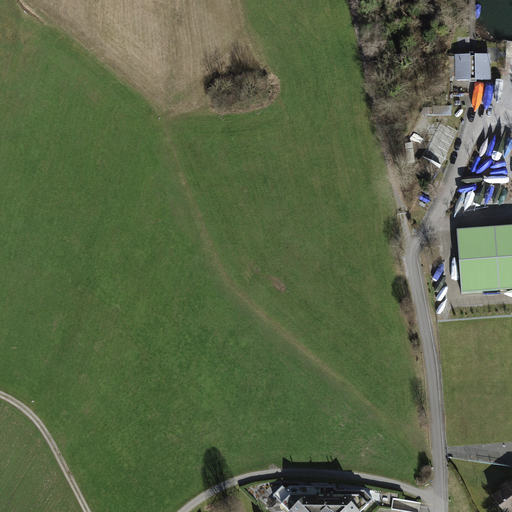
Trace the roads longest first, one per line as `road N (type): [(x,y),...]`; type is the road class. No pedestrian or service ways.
road 1 (track): [(440,502),(391,481),(286,471),(231,482),(184,511)]
road 2 (residential): [(440,511),(430,350),(411,250)]
road 3 (track): [(351,0),(411,250)]
road 4 (track): [(83,511),(31,419),(0,398)]
